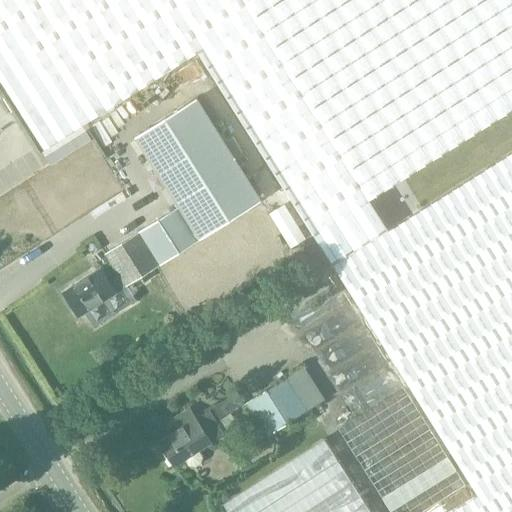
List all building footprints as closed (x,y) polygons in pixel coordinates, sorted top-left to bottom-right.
[(511,0),(0,0),(0,86),(41,151),(197,52),(313,235),(511,109),(511,0)] [(197,101),(136,139),(180,209),(179,209),(199,242),(261,203),(197,101)] [(511,511),(511,152),(333,265),(477,495),(450,511),(511,511)] [(126,288),(199,242),(179,209),(106,255),(111,265),(102,271),(101,270),(63,293),(77,316),(115,293),(109,283),(119,277),(126,288)] [(315,345),(358,321),(348,303),(306,327),(315,345)] [(206,345),(215,339),(212,334),(203,339),(206,345)] [(286,379),(307,412),(325,401),(304,367),(286,379)] [(267,437),(307,412),(286,379),(247,404),(267,437)] [(337,428),(390,511),(404,502),(410,511),(421,511),(464,485),(402,387),(337,428)] [(198,451),(224,434),(210,411),(196,419),(190,410),(174,420),(180,430),(158,443),(173,467),(184,460),(188,466),(195,467),(200,464),(202,458),(198,451)]
